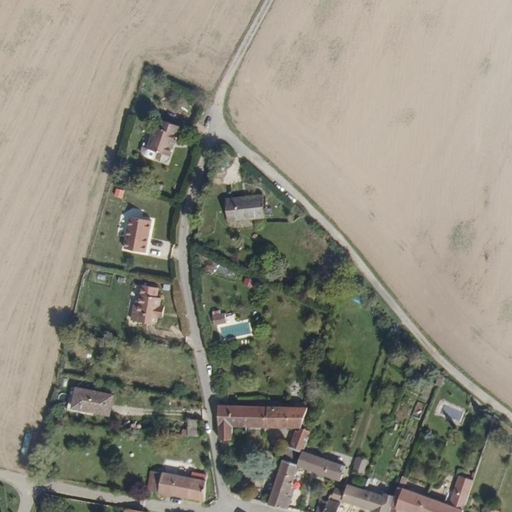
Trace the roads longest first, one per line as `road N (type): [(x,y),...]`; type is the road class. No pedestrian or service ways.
road 1 (track): [(208,127),(274,180),(449,371),(511,423)]
road 2 (residential): [(223,509),(179,250),(208,127)]
road 3 (track): [(208,127),(276,0)]
